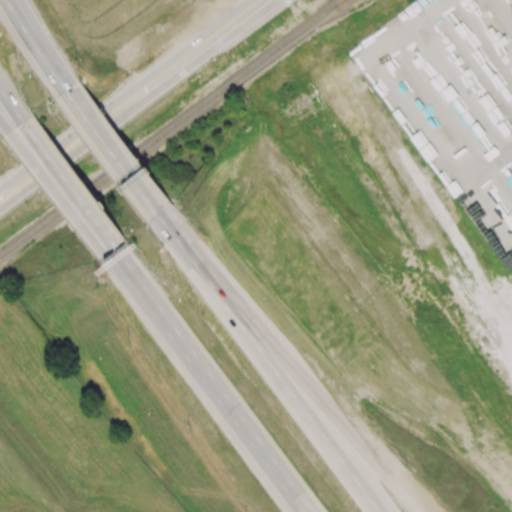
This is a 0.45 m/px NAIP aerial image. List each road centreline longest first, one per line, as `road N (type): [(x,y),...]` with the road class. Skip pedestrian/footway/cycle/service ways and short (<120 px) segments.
road 1 (motorway): [(427,511),(231,193)]
road 2 (motorway): [(116,248),(312,511)]
road 3 (secondary): [(254,0),(0,196)]
road 4 (motorway): [(231,193),(113,0)]
road 5 (motorway): [(231,193),(138,0)]
